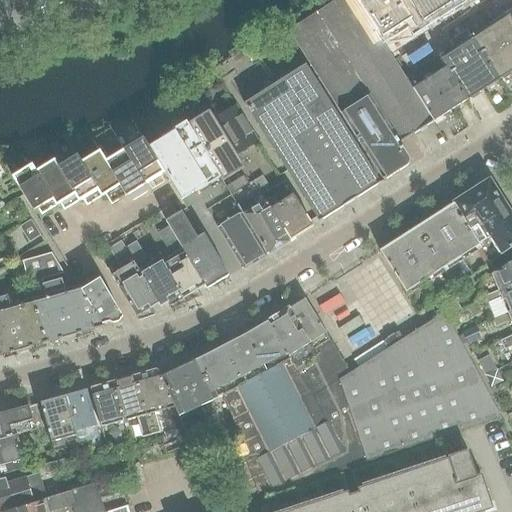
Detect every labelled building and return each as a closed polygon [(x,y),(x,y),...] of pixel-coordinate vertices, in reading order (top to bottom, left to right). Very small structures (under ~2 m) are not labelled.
[(434,124),(407,82),(379,38),(353,0),(336,0),(288,31),(340,115),(368,97),(399,145),(434,124)] [(354,0),(390,56),(477,0),(354,0)] [(468,102),(480,94),(511,73),(511,24),(508,19),(506,15),(503,17),(505,20),(474,40),(472,37),(467,40),(469,43),(453,53),(451,51),(440,58),(468,102)] [(440,58),(439,58),(407,82),(434,124),(468,102),(440,58)] [(243,105),(318,224),(379,185),(303,67),(243,105)] [(383,182),(384,182),(407,167),(408,164),(407,158),(399,145),(368,97),(340,115),(383,182)] [(260,143),(236,106),(213,120),(223,135),(236,157),(260,143)] [(220,179),(222,182),(240,171),(244,169),(236,157),(223,135),(213,120),(208,112),(187,125),(220,179)] [(186,123),(160,139),(147,147),(164,174),(181,201),(193,193),(195,195),(220,179),(187,125),(186,123)] [(123,149),(145,185),(164,174),(147,147),(144,142),(141,137),(123,149)] [(126,197),(145,185),(123,149),(104,160),(126,197)] [(115,204),(126,197),(104,160),(98,150),(77,163),(99,199),(108,193),(115,204)] [(54,167),(77,204),(86,198),(90,205),(99,199),(77,163),(73,156),(54,167)] [(68,209),(77,204),(54,167),(50,161),(32,172),(54,208),(63,203),(68,209)] [(45,214),(54,208),(32,172),(28,165),(10,176),(33,212),(41,207),(45,214)] [(233,199),(251,188),(245,178),(227,189),(233,199)] [(252,184),(259,194),(289,243),(312,228),(283,183),(271,190),(263,178),(252,184)] [(511,222),(504,209),(491,188),(484,187),(453,206),(477,246),(488,239),(499,259),(511,249),(511,222)] [(241,216),(266,257),(289,243),(259,194),(236,208),(241,216)] [(433,218),(459,259),(474,250),(477,253),(480,251),(477,246),(453,206),(433,218)] [(169,229),(205,288),(206,291),(228,279),(186,210),(165,222),(169,229)] [(216,230),(242,272),(266,257),(241,216),(216,230)] [(415,230),(443,274),(447,272),(445,268),(459,259),(433,218),(415,230)] [(42,236),(32,220),(22,227),(31,242),(42,236)] [(184,301),(205,288),(169,229),(157,236),(168,253),(171,251),(173,255),(177,252),(181,257),(163,267),(181,297),(184,301)] [(397,241),(423,282),(437,274),(439,277),(443,274),(415,230),(397,241)] [(406,299),(408,298),(411,296),(408,292),(423,282),(397,241),(378,253),(406,299)] [(136,319),(158,307),(124,251),(120,244),(108,251),(115,263),(119,261),(121,265),(125,263),(128,267),(111,277),(136,319)] [(124,251),(158,307),(159,310),(181,297),(163,267),(161,265),(144,275),(141,269),(145,267),(143,263),(146,262),(136,245),(124,251)] [(102,326),(91,309),(81,292),(53,300),(55,295),(63,293),(60,281),(44,285),(43,280),(64,274),(52,254),(22,263),(34,305),(32,306),(43,344),(103,327),(102,326)] [(479,292),(483,300),(511,288),(511,261),(491,277),(494,286),(479,292)] [(122,320),(123,319),(122,316),(100,281),(99,280),(98,280),(81,292),(91,309),(102,326),(109,324),(112,325),(119,323),(121,320),(122,320)] [(500,303),(506,314),(511,311),(511,288),(483,300),(487,308),(500,303)] [(0,355),(43,344),(32,306),(20,309),(16,295),(0,299),(0,355)] [(222,350),(204,359),(221,399),(243,445),(247,455),(248,458),(244,460),(260,499),(368,463),(367,462),(500,419),(443,316),(430,324),(348,376),(302,301),(247,336),(245,337),(222,350)] [(463,314),(455,301),(447,306),(455,319),(463,314)] [(510,324),(511,328),(511,311),(506,314),(491,321),(495,330),(510,324)] [(461,333),(467,347),(482,340),(476,327),(461,333)] [(511,348),(511,338),(500,343),(504,352),(511,348)] [(488,357),(478,363),(485,377),(496,371),(488,357)] [(204,406),(221,399),(204,359),(178,371),(198,414),(206,432),(215,430),(204,406)] [(178,371),(160,379),(174,410),(186,435),(189,434),(190,437),(197,435),(189,418),(198,414),(178,371)] [(157,372),(133,379),(150,437),(158,434),(153,416),(174,410),(160,379),(157,372)] [(502,383),(496,372),(485,378),(491,389),(502,383)] [(133,379),(112,385),(123,423),(136,420),(141,439),(150,437),(133,379)] [(114,426),(123,423),(112,385),(89,391),(100,430),(114,426)] [(85,392),(64,398),(74,433),(91,428),(87,415),(91,414),(85,392)] [(511,403),(506,392),(495,397),(501,409),(511,403)] [(40,405),(40,406),(46,429),(51,445),(76,438),(74,433),(64,398),(40,405)] [(35,432),(46,429),(40,406),(28,410),(28,408),(0,416),(0,441),(11,439),(23,435),(20,425),(32,421),(35,432)] [(0,467),(17,463),(11,439),(0,441),(0,467)] [(243,445),(229,451),(234,461),(247,455),(243,445)] [(476,477),(467,451),(447,458),(447,459),(357,489),(358,493),(349,496),(347,492),(287,511),(487,511),(492,510),(481,475),(476,477)] [(65,461),(45,466),(47,474),(67,469),(65,461)] [(139,464),(124,469),(129,487),(144,482),(139,464)] [(0,511),(15,511),(46,502),(37,477),(5,486),(4,481),(0,482),(0,511)] [(89,488),(46,502),(15,511),(110,511),(101,484),(89,488)]
